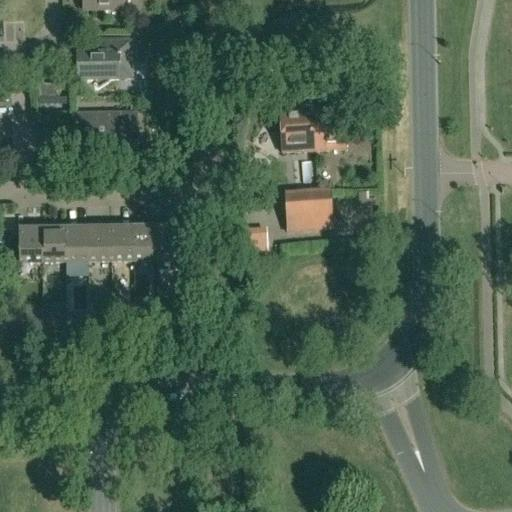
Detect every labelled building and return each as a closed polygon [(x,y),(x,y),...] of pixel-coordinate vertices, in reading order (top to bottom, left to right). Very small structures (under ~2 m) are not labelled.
[(83,0),(84,12),(124,12),(123,0),(83,0)] [(119,81),(131,81),(131,40),(98,41),(99,58),(78,58),(78,85),(95,84),(99,91),(109,84),(119,84),(119,81)] [(282,96),(283,112),(279,113),(282,155),(303,154),(314,154),(312,116),(315,116),(314,109),(313,94),(282,96)] [(312,116),(314,154),(346,151),(343,107),(314,109),(315,116),(312,116)] [(74,116),(74,129),(74,139),(63,139),(64,164),(89,163),(89,151),(136,150),(135,115),(74,116)] [(286,216),(287,236),(333,233),(330,192),(317,193),(318,214),(286,216)] [(19,266),(42,265),(42,226),(31,226),(28,229),(29,232),(18,233),(19,266)] [(65,265),(65,232),(56,232),(56,229),(53,226),(42,226),(42,265),(65,265)] [(156,230),(133,231),(134,264),(156,264),(156,230)] [(180,230),(157,230),(156,230),(156,264),(156,274),(180,273),(180,294),(192,294),(191,262),(180,262),(180,230)] [(87,231),(65,232),(65,265),(88,265),(87,231)] [(111,264),(110,231),(87,231),(88,265),(111,264)] [(133,231),(110,231),(111,264),(134,264),(133,231)] [(26,311),(26,324),(43,323),(43,311),(26,311)] [(60,323),(60,311),(43,311),(43,323),(60,323)] [(104,314),(89,315),(89,323),(104,322),(104,314)] [(119,322),(135,322),(134,314),(119,314),(119,322)] [(150,314),(134,314),(135,322),(150,322),(150,314)] [(74,323),(89,323),(89,315),(74,315),(74,323)] [(171,327),(171,315),(159,315),(159,327),(171,327)]
